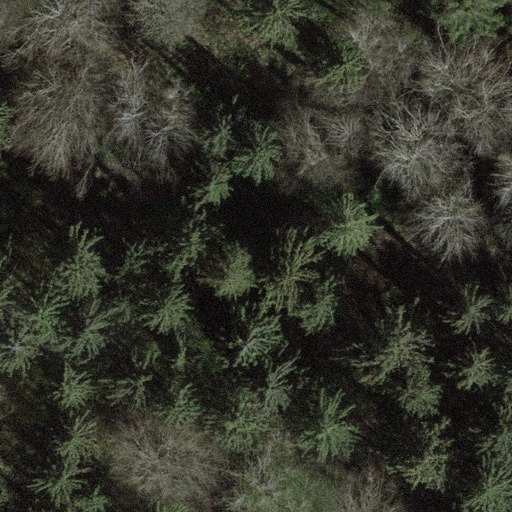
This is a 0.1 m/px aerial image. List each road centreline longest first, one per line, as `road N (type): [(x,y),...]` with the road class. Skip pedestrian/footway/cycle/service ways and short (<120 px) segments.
road 1 (track): [(511,234),(396,247),(0,142)]
road 2 (track): [(396,247),(273,390),(193,511)]
